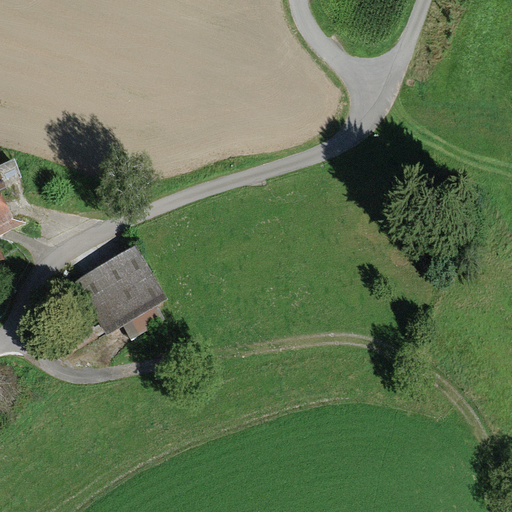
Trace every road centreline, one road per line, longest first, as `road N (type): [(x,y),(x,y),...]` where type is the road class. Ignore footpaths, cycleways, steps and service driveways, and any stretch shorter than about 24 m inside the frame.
road 1 (track): [(486,447),(456,401),(387,348),(315,339),(66,375),(8,334),(0,342)]
road 2 (unclassified): [(387,101),(366,129),(321,152),(170,198),(56,254),(21,293),(8,334)]
road 3 (unclassified): [(296,0),(302,24),(387,101)]
